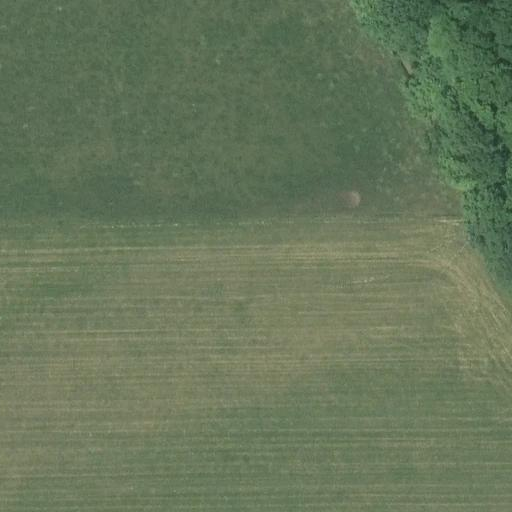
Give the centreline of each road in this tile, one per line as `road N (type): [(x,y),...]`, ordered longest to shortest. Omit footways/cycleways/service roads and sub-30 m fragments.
road 1 (track): [(511,265),(368,0)]
road 2 (track): [(422,0),(511,166)]
